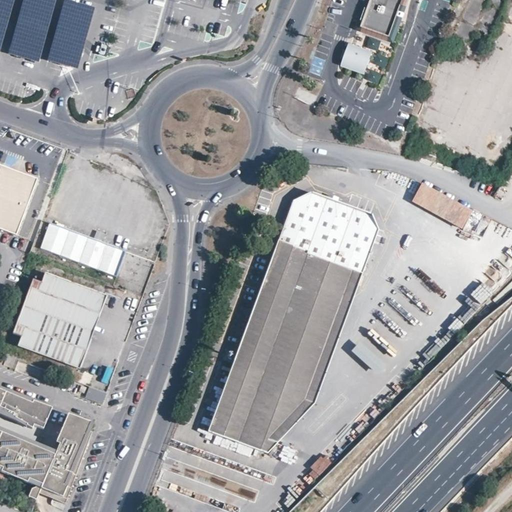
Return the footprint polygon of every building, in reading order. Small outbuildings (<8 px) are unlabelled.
[(0,0),(0,44),(5,46),(16,0),(0,0)] [(24,0),(14,51),(45,58),(57,0),(24,0)] [(82,0),(63,0),(49,55),(81,64),(97,4),(82,0)] [(366,0),(356,28),(361,28),(371,0),(366,0)] [(391,40),(405,0),(371,0),(361,28),(391,40)] [(405,0),(391,40),(392,42),(407,0),(405,0)] [(361,28),(356,28),(392,42),(391,40),(361,28)] [(363,73),(371,52),(350,44),(342,65),(363,73)] [(0,229),(16,235),(37,180),(0,165),(0,229)] [(469,206),(420,182),(412,199),(461,223),(469,206)] [(314,190),(312,195),(342,205),(344,200),(314,190)] [(315,405),(315,404),(307,401),(349,285),(357,288),(378,229),(371,214),(342,205),(312,195),(293,204),(209,431),(269,454),(315,405)] [(92,238),(50,222),(40,248),(115,276),(124,250),(99,241),(92,238)] [(103,233),(95,230),(92,238),(99,241),(103,233)] [(511,258),(506,252),(499,258),(511,272),(511,271),(511,258)] [(11,267),(5,283),(18,287),(23,270),(11,267)] [(41,282),(33,279),(13,333),(21,336),(18,346),(79,369),(106,296),(44,273),(41,282)] [(307,401),(315,404),(357,288),(349,285),(307,401)] [(481,302),(491,296),(487,290),(477,296),(481,302)] [(451,335),(462,326),(455,318),(444,327),(451,335)] [(85,398),(102,405),(107,393),(89,386),(85,398)] [(28,422),(26,425),(32,428),(34,425),(43,429),(52,408),(0,388),(0,407),(2,409),(1,412),(12,416),(24,423),(25,421),(28,422)] [(0,414),(14,421),(12,416),(1,412),(0,413),(0,414)] [(56,442),(60,444),(69,422),(72,415),(68,413),(56,442)] [(92,423),(72,415),(69,422),(89,430),(92,423)] [(24,423),(12,416),(14,421),(23,425),(24,423)] [(0,476),(33,490),(29,498),(35,500),(38,493),(43,482),(57,487),(52,499),(65,504),(92,431),(89,430),(69,422),(60,444),(57,451),(55,455),(42,449),(34,446),(36,442),(30,440),(28,443),(23,441),(25,438),(17,434),(15,438),(0,431),(0,476)] [(57,451),(43,445),(42,449),(55,455),(57,451)] [(43,482),(38,493),(52,499),(57,487),(43,482)]
